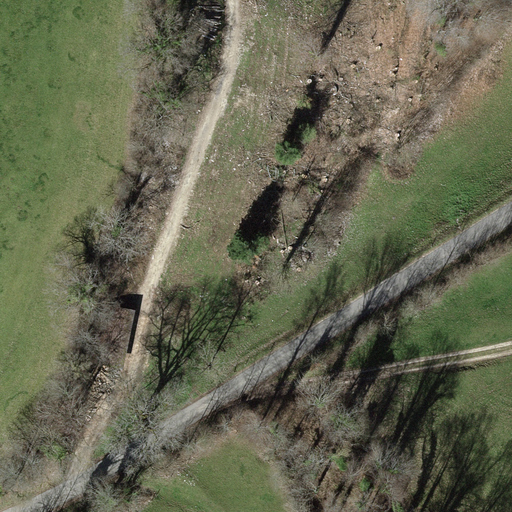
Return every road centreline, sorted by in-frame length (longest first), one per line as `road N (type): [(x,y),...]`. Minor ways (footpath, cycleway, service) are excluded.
road 1 (tertiary): [(511,209),(89,481),(19,511)]
road 2 (track): [(89,481),(218,78),(226,0)]
road 3 (track): [(511,346),(226,389)]
road 4 (track): [(375,166),(425,0)]
